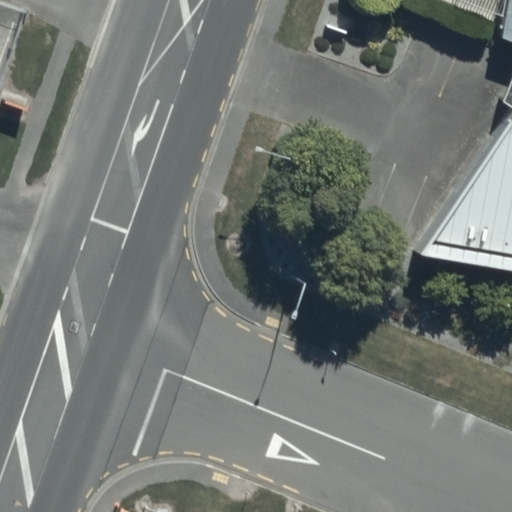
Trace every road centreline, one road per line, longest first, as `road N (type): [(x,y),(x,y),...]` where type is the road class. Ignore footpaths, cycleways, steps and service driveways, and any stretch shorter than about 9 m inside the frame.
road 1 (unclassified): [(71,332),(511,508)]
road 2 (unclassified): [(188,0),(71,332)]
road 3 (unclassified): [(71,332),(6,511)]
